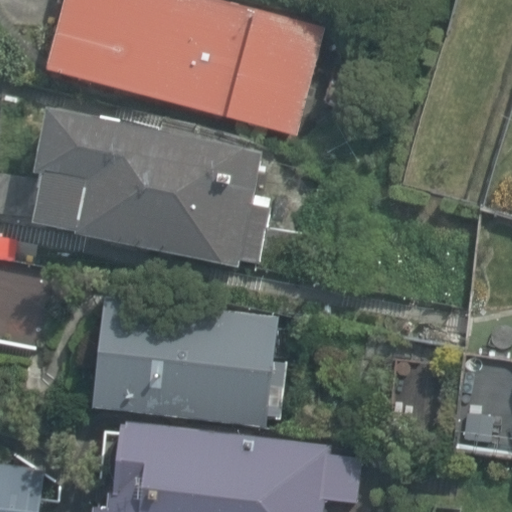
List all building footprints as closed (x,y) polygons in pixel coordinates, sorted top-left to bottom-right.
[(340,23),(252,0),(60,0),(45,59),(300,127),(308,96),(320,100),(340,23)] [(48,105),(25,219),(282,270),(294,208),(271,203),(281,151),(48,105)] [(47,254),(0,249),(0,337),(38,342),(47,254)] [(76,297),(64,406),(255,427),(267,318),(76,297)] [(315,451),(316,444),(83,418),(72,493),(61,492),(58,511),(310,511),(312,500),(350,504),(356,455),(315,451)] [(0,511),(33,511),(40,459),(0,455),(0,511)]
